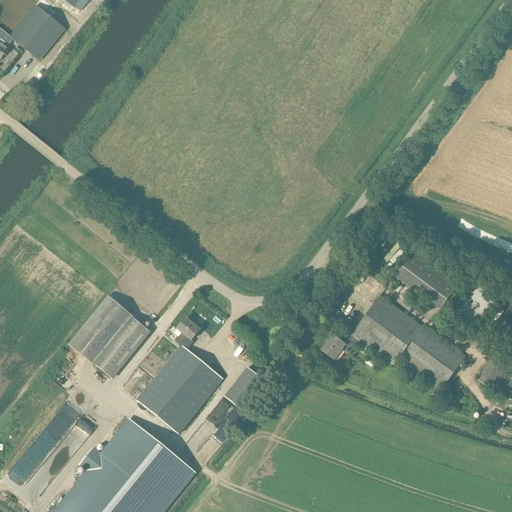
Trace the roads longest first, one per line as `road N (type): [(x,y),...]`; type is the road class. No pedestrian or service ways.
road 1 (unclassified): [(232,297),(265,298),(306,273),(510,0)]
road 2 (unclassified): [(232,297),(202,282),(0,118)]
road 3 (unknown): [(195,276),(119,377),(113,410)]
